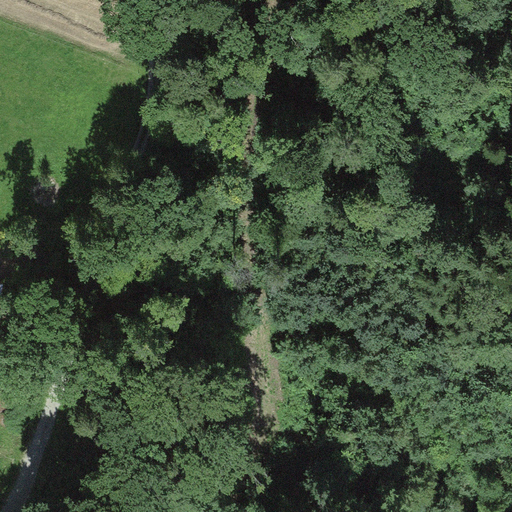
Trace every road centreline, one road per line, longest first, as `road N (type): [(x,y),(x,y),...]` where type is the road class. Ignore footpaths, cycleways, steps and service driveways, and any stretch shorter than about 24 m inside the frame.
road 1 (track): [(151,0),(152,73),(82,309),(0,494)]
road 2 (track): [(266,0),(262,157)]
